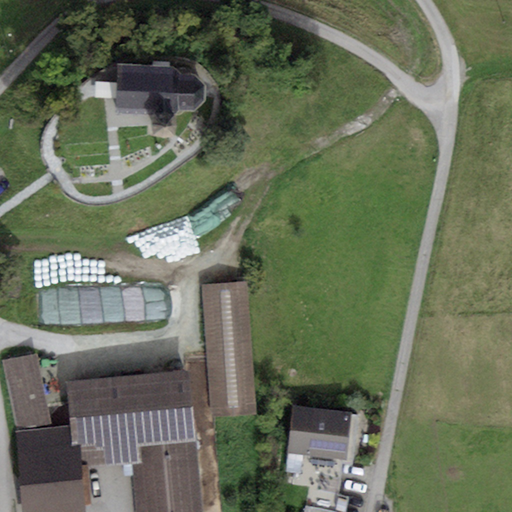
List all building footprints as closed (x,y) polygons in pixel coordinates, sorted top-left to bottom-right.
[(173,67),(119,66),(118,83),(118,98),(118,114),(154,114),(154,133),(174,133),(175,114),(179,110),(193,110),(205,101),(205,85),(195,74),(181,74),(173,67)] [(118,98),(118,83),(96,82),(95,98),(118,98)] [(247,282),(201,285),(210,418),(256,415),(247,282)] [(36,354),(2,360),(16,429),(50,422),(36,354)] [(189,371),(66,381),(70,425),(72,446),(80,445),(80,452),(104,450),(105,465),(132,462),(136,511),(204,511),(198,440),(195,440),(189,371)] [(352,414),(291,405),(284,454),(289,455),(285,486),(309,489),(317,490),(319,474),(336,476),(339,456),(346,457),(352,414)] [(70,425),(14,431),(22,511),(86,511),(86,505),(80,452),(80,445),(72,446),(70,425)] [(80,452),(86,505),(91,504),(88,466),(105,465),(104,450),(80,452)] [(317,490),(309,489),(304,511),(344,511),(348,497),(317,490)]
